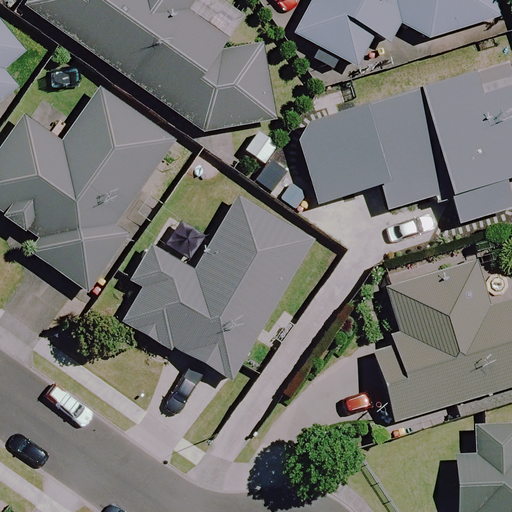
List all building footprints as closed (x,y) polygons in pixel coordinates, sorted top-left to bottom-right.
[(271,128),(257,53),(217,56),(238,20),(209,0),(32,0),(25,11),(205,138),(271,128)] [(314,0),(295,40),(359,72),(374,42),(387,48),(397,27),(425,41),(500,22),(494,0),(314,0)] [(0,114),(17,100),(0,79),(0,76),(24,57),(0,28),(0,114)] [(511,91),(478,102),(472,81),(299,139),(322,209),(380,190),(388,215),(448,196),(459,229),(509,213),(500,187),(511,183),(511,91)] [(169,147),(99,95),(60,149),(23,122),(0,153),(0,216),(39,245),(30,257),(83,296),(123,241),(108,230),(169,147)] [(313,243),(237,201),(195,278),(151,254),(134,285),(144,291),(125,326),(234,387),(313,243)] [(511,307),(491,314),(476,265),(388,292),(404,343),(373,352),(396,427),(511,391),(511,307)] [(481,459),(458,461),(460,511),(511,511),(511,433),(480,435),(481,459)]
